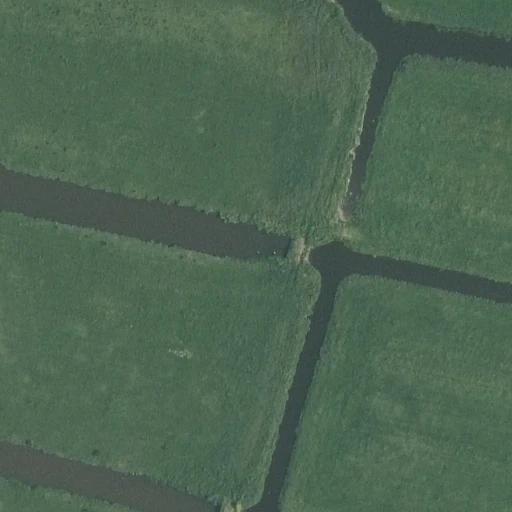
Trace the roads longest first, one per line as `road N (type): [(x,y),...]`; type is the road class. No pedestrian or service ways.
road 1 (track): [(232,511),(312,226),(364,237)]
road 2 (track): [(312,226),(319,0)]
